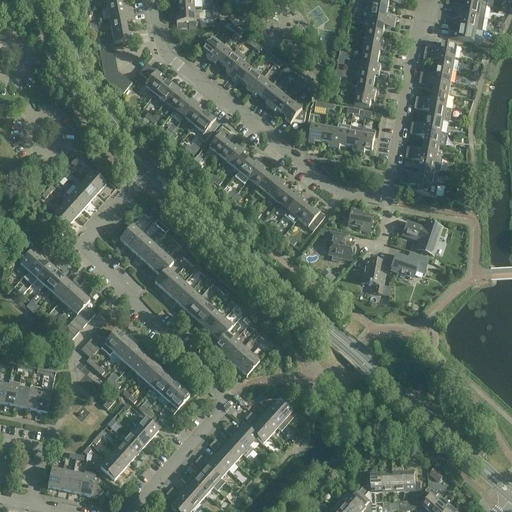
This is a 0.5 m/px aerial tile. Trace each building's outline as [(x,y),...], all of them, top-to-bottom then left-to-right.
[(104,0),(106,8),(122,5),(120,0),(104,0)] [(194,0),(174,0),(175,4),(179,4),(179,11),(195,10),(194,0)] [(373,0),(373,7),(388,10),(389,3),(402,5),(403,0),(373,0)] [(484,20),(487,7),(466,3),(464,10),(455,8),(454,14),(479,19),(484,20)] [(122,5),(106,8),(109,20),(133,16),(132,10),(123,12),(122,5)] [(388,10),(373,7),(370,19),(395,24),(396,18),(386,16),(388,10)] [(195,10),(179,11),(180,18),(176,18),(177,30),(189,29),(189,23),(196,23),(195,10)] [(479,19),(454,14),(453,20),(462,22),(461,28),(476,31),(479,19)] [(133,16),(109,20),(111,33),(126,30),(125,23),(135,21),(133,16)] [(395,24),(370,19),(368,32),(383,35),(384,28),(394,30),(395,24)] [(476,31),(461,28),(460,35),(450,33),(449,39),(474,44),(476,31)] [(240,37),(243,33),(238,29),(235,33),(240,37)] [(126,30),(111,33),(114,46),(139,41),(137,34),(128,36),(126,30)] [(292,33),(284,31),(282,39),(291,40),(292,33)] [(383,35),(368,32),(366,44),(390,49),(392,43),(382,41),(383,35)] [(207,59),(211,63),(223,48),(213,40),(203,52),(209,57),(207,59)] [(390,49),(366,44),(363,57),(379,59),(380,53),(389,55),(390,49)] [(457,47),(448,46),(442,44),(441,51),(426,49),(424,54),(455,60),(457,47)] [(223,48),(211,63),(216,66),(218,64),(223,68),(233,56),(223,48)] [(99,52),(100,58),(114,56),(113,50),(99,52)] [(237,51),(233,56),(223,68),(229,72),(226,75),(231,79),(243,64),(246,59),(237,51)] [(455,60),(424,54),(423,60),(439,63),(437,70),(453,72),(455,60)] [(100,58),(101,64),(115,62),(114,56),(100,58)] [(379,59),(363,57),(361,69),(380,73),(381,67),(377,66),(379,59)] [(279,69),(283,65),(278,61),(274,65),(279,69)] [(101,64),(103,70),(116,68),(115,62),(101,64)] [(243,64),(231,79),(236,82),(238,79),(243,84),(253,72),(243,64)] [(161,77),(147,66),(139,75),(149,82),(144,88),(154,96),(164,84),(159,80),(161,77)] [(103,70),(105,81),(117,73),(116,68),(103,70)] [(380,73),(361,69),(359,82),(374,84),(375,78),(379,78),(380,73)] [(453,72),(437,70),(436,76),(421,73),(420,79),(450,85),(453,72)] [(253,72),(243,84),(249,88),(246,91),(251,95),(263,80),(253,72)] [(105,81),(114,88),(122,77),(117,73),(105,81)] [(299,85),(302,81),(293,73),(289,77),(299,85)] [(114,88),(118,92),(127,81),(122,77),(114,88)] [(450,85),(420,79),(419,85),(434,88),(433,95),(448,97),(450,85)] [(263,80),(251,95),(255,98),(258,95),(263,100),(272,88),(263,80)] [(132,85),(127,81),(118,92),(123,96),(132,85)] [(374,84),(359,82),(357,94),(375,97),(376,92),(373,91),(374,84)] [(169,88),(164,84),(154,96),(164,104),(176,89),(172,86),(169,88)] [(317,93),(313,89),(307,85),(304,90),(309,94),(309,93),(314,97),(317,93)] [(272,88),(263,100),(268,104),(266,107),(271,110),(282,96),(272,88)] [(176,89),(164,104),(174,112),(184,100),(179,96),(181,93),(176,89)] [(375,97),(357,94),(354,107),(369,110),(371,102),(374,103),(375,97)] [(448,97),(433,95),(432,101),(417,98),(415,104),(446,110),(448,97)] [(282,96),(271,110),(275,114),(277,111),(283,116),(292,104),(282,96)] [(189,104),(184,100),(174,112),(184,120),(196,105),(191,101),(189,104)] [(292,104),(283,116),(288,120),(286,122),(291,126),(293,124),(303,128),(306,114),(301,113),(302,112),(292,104)] [(446,110),(415,104),(414,110),(430,112),(428,119),(443,122),(446,110)] [(196,105),(184,120),(194,128),(204,116),(198,111),(200,109),(196,105)] [(209,120),(204,116),(194,128),(204,136),(207,132),(214,124),(216,121),(211,117),(209,120)] [(443,122),(428,119),(427,126),(412,123),(411,129),(441,135),(443,122)] [(211,135),(219,126),(215,123),(214,124),(207,132),(211,135)] [(324,129),(312,127),(313,124),(308,123),(305,140),(309,141),(308,145),(314,146),(315,143),(322,144),(324,129)] [(358,154),(362,136),(363,130),(350,128),(349,133),(347,149),(353,150),(353,153),(358,154)] [(337,131),(324,129),(322,144),(328,145),(328,149),(334,150),(337,131)] [(441,135),(411,129),(410,135),(425,138),(424,144),(439,147),(441,135)] [(349,133),(337,131),(334,150),(339,151),(340,147),(347,149),(349,133)] [(220,135),(208,149),(219,158),(228,146),(223,141),(225,138),(220,135)] [(375,138),(362,136),(358,154),(364,155),(365,152),(372,153),(375,138)] [(439,147),(424,144),(423,151),(407,148),(406,154),(437,160),(439,147)] [(184,151),(189,154),(192,150),(187,146),(184,151)] [(234,150),(228,146),(219,158),(228,165),(240,151),(236,147),(234,150)] [(240,151),(228,165),(238,173),(248,161),(243,157),(245,154),(240,151)] [(437,160),(406,154),(405,160),(421,162),(419,169),(434,172),(437,160)] [(79,162),(75,159),(70,165),(74,168),(79,162)] [(253,166),(248,161),(238,173),(248,181),(260,167),(255,163),(253,166)] [(202,168),(197,164),(193,168),(198,172),(202,168)] [(260,167),(248,181),(258,189),(268,177),(262,173),(264,170),(260,167)] [(434,172),(419,169),(418,176),(403,173),(402,179),(432,184),(434,172)] [(69,173),(66,170),(61,176),(64,179),(69,173)] [(91,174),(84,182),(98,195),(105,186),(91,174)] [(273,182),(268,177),(258,189),(268,197),(280,182),(275,179),(273,182)] [(432,184),(402,179),(401,184),(416,187),(415,194),(430,197),(432,184)] [(222,184),(217,180),(213,184),(218,188),(222,184)] [(98,195),(84,182),(77,190),(91,203),(98,195)] [(280,182),(268,197),(278,205),(287,193),(282,189),(284,186),(280,182)] [(55,189),(51,186),(46,192),(50,195),(55,189)] [(91,203),(77,190),(70,198),(84,211),(91,203)] [(50,195),(46,192),(42,197),(45,200),(50,195)] [(233,200),(236,196),(231,192),(228,196),(233,200)] [(293,197),(287,193),(278,205),(288,213),(300,198),(295,195),(293,197)] [(84,211),(70,198),(62,206),(76,219),(84,211)] [(300,198),(288,213),(297,221),(307,209),(302,205),(304,202),(300,198)] [(37,203),(32,208),(35,211),(40,206),(37,203)] [(76,219),(62,206),(55,214),(69,227),(76,219)] [(253,216),(256,212),(251,208),(248,212),(253,216)] [(369,234),(373,218),(362,216),(363,211),(351,208),(347,228),(360,231),(359,232),(369,234)] [(313,213),(307,209),(297,221),(313,233),(325,218),(315,210),(313,213)] [(69,227),(55,214),(48,223),(62,235),(69,227)] [(160,230),(163,226),(157,221),(154,225),(160,230)] [(447,241),(449,232),(426,224),(424,229),(407,224),(403,236),(420,242),(417,251),(432,256),(436,243),(434,242),(435,237),(447,241)] [(132,228),(120,242),(128,249),(140,235),(132,228)] [(350,260),(354,244),(338,241),(340,235),(328,232),(326,242),(331,243),(328,256),(350,260)] [(140,235),(128,249),(136,256),(149,243),(140,235)] [(176,244),(179,241),(173,236),(170,239),(176,244)] [(149,243),(136,256),(144,264),(157,250),(149,243)] [(44,256),(49,250),(45,247),(41,253),(44,256)] [(47,259),(52,253),(49,250),(44,256),(47,259)] [(157,250),(144,264),(152,271),(165,257),(157,250)] [(32,252),(20,265),(28,273),(41,259),(32,252)] [(188,263),(191,260),(186,255),(183,258),(188,263)] [(423,274),(428,260),(413,256),(411,262),(396,257),(391,273),(409,279),(410,274),(414,276),(415,271),(423,274)] [(165,257),(152,271),(160,278),(167,271),(173,264),(165,257)] [(41,259),(28,273),(36,280),(49,266),(41,259)] [(194,268),(196,265),(191,260),(188,263),(194,268)] [(381,295),(385,276),(378,275),(380,264),(365,261),(365,262),(357,260),(352,265),(355,268),(363,270),(361,284),(375,287),(373,294),(381,295)] [(60,270),(65,265),(61,262),(57,267),(60,270)] [(63,273),(68,268),(65,265),(60,270),(63,273)] [(49,266),(36,280),(45,287),(57,274),(49,266)] [(204,278),(207,275),(202,269),(199,273),(204,278)] [(167,271),(160,278),(155,284),(163,292),(175,278),(167,271)] [(57,274),(45,287),(53,295),(65,281),(57,274)] [(210,283),(213,279),(207,275),(204,278),(210,283)] [(76,285),(81,279),(78,276),(73,282),(76,285)] [(175,278),(163,292),(171,299),(183,285),(175,278)] [(79,287),(84,282),(81,279),(76,285),(79,287)] [(65,281),(53,295),(59,300),(52,307),(54,309),(61,302),(73,288),(65,281)] [(226,297),(229,294),(218,284),(215,287),(226,297)] [(183,285),(171,299),(179,306),(191,292),(183,285)] [(73,288),(61,302),(69,309),(81,295),(73,288)] [(97,294),(94,291),(89,296),(92,299),(97,294)] [(191,292),(179,306),(187,313),(199,300),(191,292)] [(81,295),(69,309),(77,316),(78,316),(82,311),(86,307),(89,303),(81,295)] [(231,301),(242,311),(244,308),(234,298),(231,301)] [(199,300),(187,313),(195,321),(208,307),(199,300)] [(86,307),(82,311),(91,320),(95,315),(86,307)] [(208,307),(195,321),(203,328),(216,314),(208,307)] [(82,311),(78,316),(87,324),(91,320),(82,311)] [(216,314),(203,328),(211,335),(224,321),(216,314)] [(77,316),(74,320),(83,329),(87,324),(78,316),(77,316)] [(248,327),(251,324),(245,319),(242,322),(248,327)] [(74,320),(69,324),(79,333),(83,329),(74,320)] [(224,321),(211,335),(219,342),(214,349),(226,335),(232,328),(224,321)] [(69,324),(65,329),(75,337),(79,333),(69,324)] [(253,332),(256,328),(251,324),(248,327),(253,332)] [(71,342),(75,337),(65,329),(61,334),(71,342)] [(101,329),(97,333),(106,342),(110,338),(101,329)] [(104,346),(112,354),(125,340),(116,332),(104,346)] [(97,333),(93,338),(102,346),(106,342),(97,333)] [(264,341),(267,338),(261,333),(258,336),(264,341)] [(226,335),(214,349),(222,356),(234,342),(226,335)] [(93,338),(89,342),(98,351),(102,346),(93,338)] [(125,340),(112,354),(120,361),(133,347),(125,340)] [(89,342),(85,347),(94,355),(98,351),(89,342)] [(234,342),(222,356),(230,363),(242,349),(234,342)] [(85,347),(81,351),(90,360),(94,355),(85,347)] [(133,347),(120,361),(128,368),(141,354),(133,347)] [(242,349),(230,363),(238,370),(250,357),(242,349)] [(141,354),(128,368),(136,375),(149,361),(141,354)] [(250,357),(238,370),(246,378),(259,364),(250,357)] [(149,361),(136,375),(144,382),(157,368),(149,361)] [(91,367),(101,377),(104,373),(93,364),(91,367)] [(157,368),(144,382),(153,389),(165,376),(157,368)] [(165,376),(153,389),(161,397),(173,383),(165,376)] [(112,386),(115,383),(110,378),(107,381),(112,386)] [(112,386),(118,391),(120,388),(115,383),(112,386)] [(173,383),(161,397),(169,404),(181,390),(173,383)] [(18,390),(8,387),(4,406),(15,408),(18,390)] [(29,392),(18,390),(15,408),(25,410),(29,392)] [(181,390),(169,404),(177,411),(189,397),(181,390)] [(40,394),(29,392),(25,410),(36,412),(40,394)] [(51,396),(40,394),(36,412),(47,415),(51,396)] [(271,403),(265,398),(262,401),(267,406),(271,403)] [(103,407),(107,411),(115,403),(111,399),(103,407)] [(292,413),(278,401),(271,409),(284,421),(292,413)] [(127,405),(122,410),(125,413),(130,408),(127,405)] [(161,415),(168,421),(173,414),(166,409),(161,415)] [(284,421),(271,409),(263,417),(277,430),(284,421)] [(144,415),(150,420),(152,417),(147,412),(144,415)] [(247,417),(253,422),(256,419),(251,414),(247,417)] [(120,419),(117,416),(112,421),(115,424),(120,419)] [(277,430),(263,417),(256,425),(270,438),(277,430)] [(144,420),(137,429),(151,441),(158,433),(144,420)] [(115,424),(112,421),(107,426),(111,430),(115,424)] [(235,429),(229,424),(227,428),(232,433),(235,429)] [(270,438),(256,425),(249,433),(263,446),(270,438)] [(232,433),(227,428),(221,434),(226,439),(232,433)] [(263,446),(249,433),(243,428),(235,436),(249,448),(256,440),(263,446)] [(137,429),(130,437),(144,449),(151,441),(137,429)] [(106,435),(102,432),(98,437),(101,440),(106,435)] [(249,448),(235,436),(228,444),(242,456),(249,448)] [(101,440),(98,437),(93,442),(96,446),(101,440)] [(130,437),(122,445),(136,457),(144,449),(130,437)] [(218,449),(220,446),(215,441),(212,444),(218,449)] [(218,449),(212,444),(209,447),(215,452),(218,449)] [(242,456),(228,444),(221,452),(235,464),(242,456)] [(136,457),(122,445),(115,453),(129,465),(136,457)] [(88,448),(83,453),(86,457),(91,451),(88,448)] [(235,464),(221,452),(214,460),(227,472),(235,464)] [(115,453),(108,461),(122,473),(129,465),(115,453)] [(203,465),(206,462),(201,457),(198,460),(203,465)] [(203,465),(198,460),(195,463),(200,468),(203,465)] [(227,472),(214,460),(206,468),(220,480),(227,472)] [(114,482),(122,473),(108,461),(100,469),(114,482)] [(220,480),(206,468),(199,476),(213,488),(220,480)] [(392,469),(392,475),(393,493),(404,492),(403,474),(403,469),(392,469)] [(435,481),(441,474),(435,469),(429,475),(435,481)] [(62,473),(51,471),(47,489),(58,491),(62,473)] [(73,475),(62,473),(58,491),(69,493),(73,475)] [(84,473),(83,477),(79,495),(90,498),(97,500),(103,493),(97,488),(98,480),(94,480),(95,475),(84,473)] [(189,481),(192,478),(186,473),(183,476),(189,481)] [(414,474),(403,474),(404,492),(420,492),(420,483),(415,484),(414,474)] [(438,484),(444,477),(441,474),(435,481),(438,484)] [(83,477),(73,475),(69,493),(79,495),(83,477)] [(371,494),(372,504),(372,506),(372,511),(376,511),(375,494),(382,494),(381,475),(370,476),(371,494)] [(392,475),(381,475),(382,494),(393,493),(392,475)] [(189,481),(183,476),(180,479),(186,484),(189,481)] [(213,488),(199,476),(192,484),(206,496),(213,488)] [(206,496),(192,484),(185,492),(199,505),(206,496)] [(174,497),(177,494),(172,489),(169,492),(174,497)] [(363,489),(359,493),(365,498),(368,493),(363,489)] [(191,511),(199,505),(185,492),(178,500),(190,511),(191,511)] [(348,494),(341,502),(351,511),(364,511),(366,510),(366,507),(372,506),(372,504),(364,498),(365,498),(359,493),(358,492),(353,498),(348,494)] [(422,507),(427,511),(433,511),(443,501),(434,494),(422,507)] [(190,511),(178,500),(170,508),(174,511),(190,511)] [(443,501),(433,511),(447,511),(451,508),(443,501)] [(351,511),(341,502),(334,510),(335,511),(351,511)]
